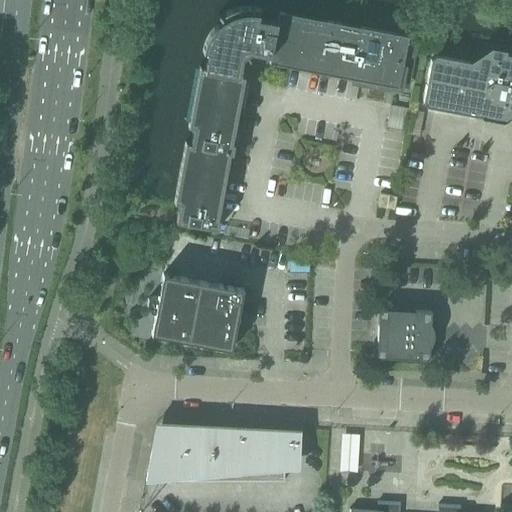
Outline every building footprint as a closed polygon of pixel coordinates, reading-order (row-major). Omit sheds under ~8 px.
[(201,66),(200,67),(245,76),(245,75),(240,74),(243,57),(251,52),(271,55),(277,21),(259,17),(260,8),(261,8),(262,7),(257,6),(252,6),(247,6),(243,6),(238,7),(233,8),(229,10),(225,12),(221,15),(220,13),(218,14),(222,20),(219,22),(216,25),(213,29),(211,32),(209,36),(207,39),(205,43),(204,47),(203,51),(204,52),(205,51),(209,51),(206,68),(202,67),(202,66),(201,66)] [(279,10),(277,21),(271,55),(270,62),(399,87),(410,88),(416,55),(419,37),(279,10)] [(431,58),(423,100),(427,106),(482,116),(482,118),(504,122),(511,117),(511,54),(506,53),(507,50),(492,47),(471,61),(437,55),(431,58)] [(186,141),(186,143),(233,153),(235,143),(233,142),(245,76),(200,67),(189,127),(190,127),(190,126),(194,127),(191,143),(187,143),(188,142),(186,141)] [(391,105),(389,116),(409,120),(411,109),(391,105)] [(416,110),(414,117),(424,118),(425,111),(416,110)] [(233,153),(186,143),(175,202),(176,203),(176,202),(180,202),(177,221),(219,229),(221,218),(218,218),(231,153),(233,153)] [(378,206),(395,209),(398,195),(381,192),(378,206)] [(290,259),(290,271),(310,272),(310,260),(290,259)] [(149,297),(147,305),(152,312),(156,313),(152,334),(232,349),(236,328),(241,329),(248,324),(249,316),(244,310),(240,309),(244,288),(164,273),(160,293),(156,293),(149,297)] [(380,273),(379,289),(391,290),(392,274),(380,273)] [(377,356),(430,359),(431,343),(427,343),(428,327),(431,327),(432,311),(380,308),(377,356)] [(156,423),(146,479),(168,477),(168,480),(285,480),(285,468),(299,467),(300,431),(156,423)] [(460,511),(461,504),(439,503),(438,511),(399,511),(400,501),(378,500),(378,509),(350,508),(349,511),(460,511)]
